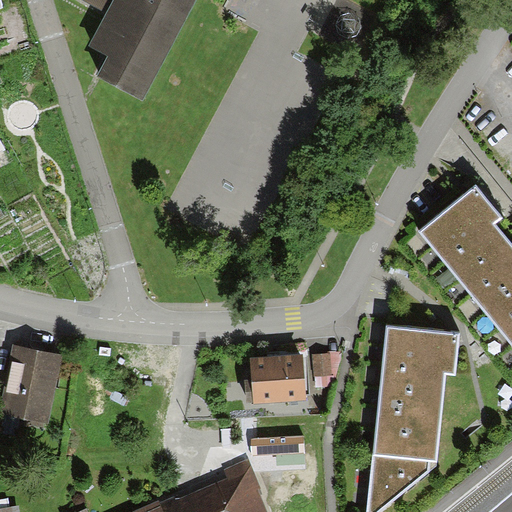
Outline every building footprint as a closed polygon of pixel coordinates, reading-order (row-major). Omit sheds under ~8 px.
[(84,0),(106,13),(90,47),(109,56),(97,77),(143,100),(196,0),(84,0)] [(0,155),(10,150),(0,131),(0,155)] [(503,217),(473,181),(466,187),(414,230),(511,347),(511,237),(498,221),(503,217)] [(443,331),(388,325),(368,511),(382,511),(435,468),(446,374),(456,375),(459,347),(460,333),(443,331)] [(0,378),(11,337),(0,334),(0,378)] [(77,353),(24,339),(5,415),(58,428),(77,353)] [(248,398),(307,394),(303,349),(251,353),(252,373),(246,374),(248,398)] [(331,371),(329,349),(313,351),(315,373),(331,371)] [(343,350),(329,349),(331,371),(335,372),(337,372),(343,350)] [(331,371),(315,373),(316,384),(332,384),(335,372),(331,371)] [(179,395),(181,382),(138,374),(136,387),(179,395)] [(172,432),(174,419),(131,410),(128,423),(172,432)] [(302,447),(301,434),(257,436),(258,449),(302,447)] [(90,511),(87,505),(70,511),(269,511),(249,456),(225,466),(228,476),(180,497),(179,495),(161,502),(160,499),(124,511),(90,511)] [(302,511),(302,479),(289,480),(289,511),(302,511)] [(20,511),(19,501),(10,502),(9,495),(0,496),(0,511),(20,511)]
